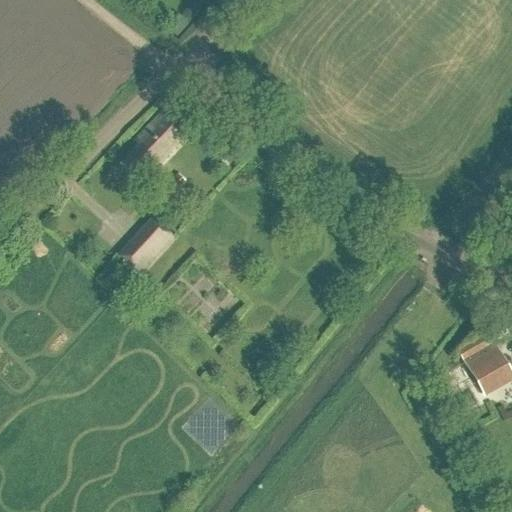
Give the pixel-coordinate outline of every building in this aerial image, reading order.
[(123,165),(143,184),(187,139),(162,115),(134,144),(138,149),(123,165)] [(176,177),(157,197),(166,206),(186,185),(176,177)] [(117,255),(138,275),(172,238),(151,219),(117,255)] [(158,284),(167,296),(183,284),(175,273),(158,284)] [(463,363),(483,396),(511,379),(491,346),(463,363)]
